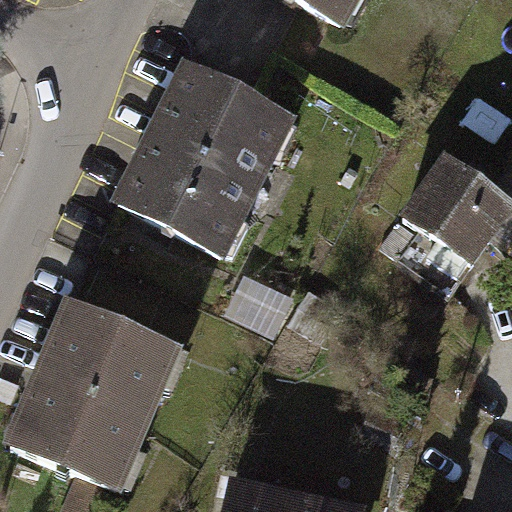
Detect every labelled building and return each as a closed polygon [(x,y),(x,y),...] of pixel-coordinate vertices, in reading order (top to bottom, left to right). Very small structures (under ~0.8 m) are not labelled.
[(283,0),(346,36),(367,0),(283,0)] [(216,80),(158,200),(269,253),(327,133),(216,80)] [(511,229),(427,181),(390,246),(477,296),(484,282),(511,233),(511,229)] [(252,284),(236,313),(281,338),(297,308),(252,284)] [(101,317),(46,460),(156,501),(210,358),(101,317)] [(368,511),(258,493),(254,511),(368,511)]
